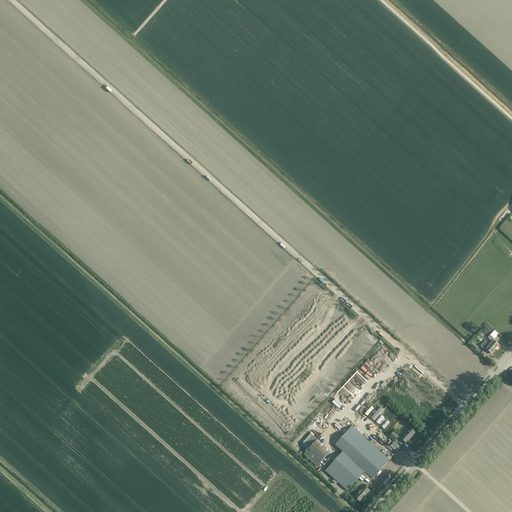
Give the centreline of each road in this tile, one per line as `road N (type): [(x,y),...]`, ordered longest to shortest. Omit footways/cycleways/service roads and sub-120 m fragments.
road 1 (tertiary): [(373,511),(511,356)]
road 2 (track): [(511,118),(380,0)]
